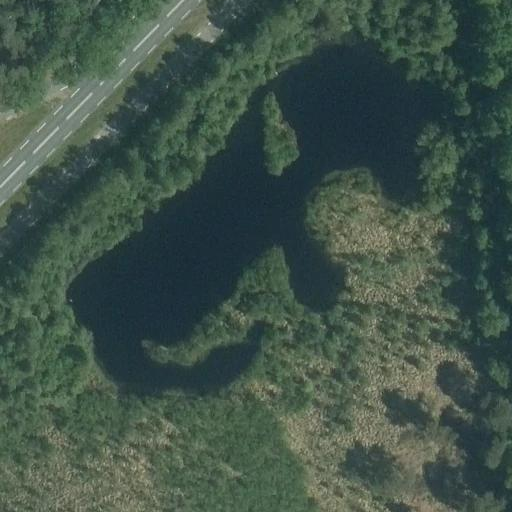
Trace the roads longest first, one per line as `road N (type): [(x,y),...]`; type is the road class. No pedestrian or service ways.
road 1 (unclassified): [(0,247),(242,0)]
road 2 (primary): [(0,187),(183,0)]
